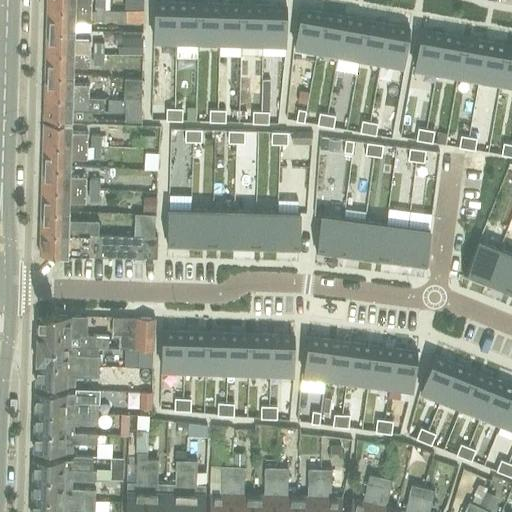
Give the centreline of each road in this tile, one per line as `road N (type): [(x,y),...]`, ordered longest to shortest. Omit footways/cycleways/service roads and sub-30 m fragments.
road 1 (residential): [(434,299),(248,282),(219,295),(0,284)]
road 2 (tertiary): [(0,284),(8,0)]
road 3 (residential): [(434,299),(453,155)]
